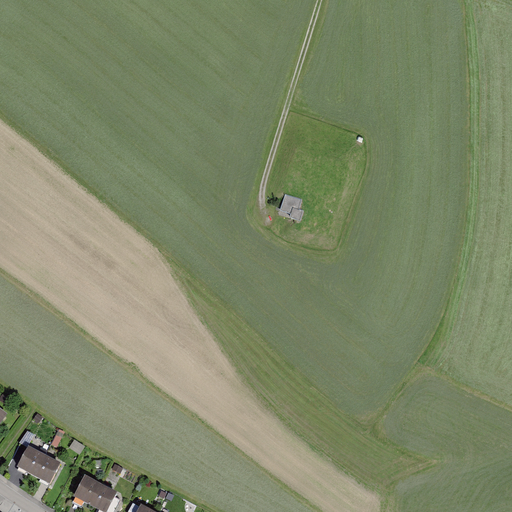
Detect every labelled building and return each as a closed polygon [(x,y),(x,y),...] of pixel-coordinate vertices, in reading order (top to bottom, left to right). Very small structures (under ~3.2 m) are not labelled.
[(281,214),(303,220),(306,211),(301,210),(304,201),(286,196),(281,214)] [(34,435),(28,431),(20,443),(24,445),(28,447),(34,435)] [(75,441),(71,449),(82,455),(86,447),(75,441)] [(45,456),(28,447),(18,467),(23,470),(35,476),(45,456)] [(46,482),(50,484),(61,464),(45,456),(35,476),(46,482)] [(102,487),(85,478),(74,500),(79,502),(90,508),(102,487)] [(90,508),(97,511),(108,511),(118,495),(102,487),(90,508)]
